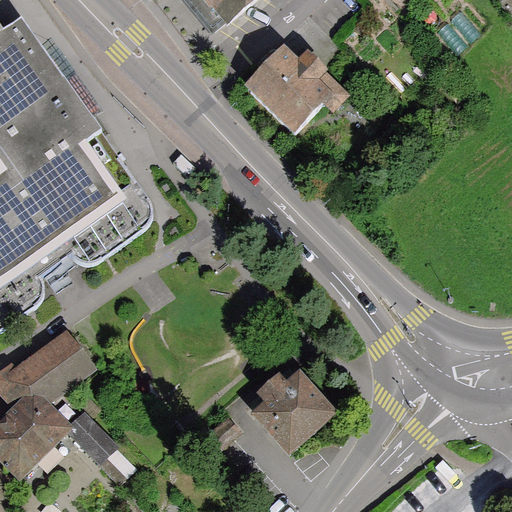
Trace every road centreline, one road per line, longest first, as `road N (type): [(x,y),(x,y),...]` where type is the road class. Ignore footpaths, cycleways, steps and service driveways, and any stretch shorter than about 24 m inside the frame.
road 1 (primary): [(450,376),(185,102)]
road 2 (residential): [(212,225),(0,363)]
road 3 (tertiary): [(450,376),(330,511)]
road 4 (residential): [(310,0),(185,102)]
road 5 (primary): [(185,102),(86,0)]
